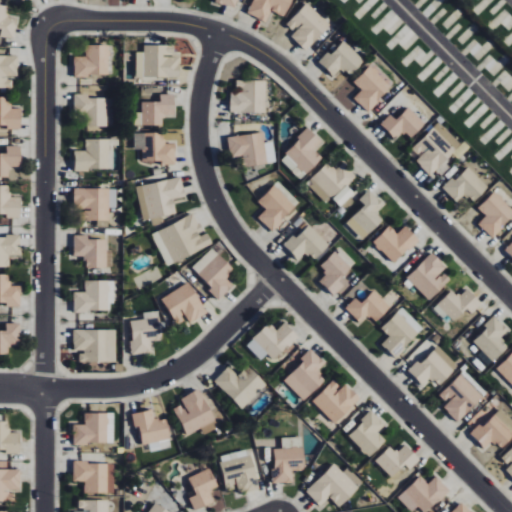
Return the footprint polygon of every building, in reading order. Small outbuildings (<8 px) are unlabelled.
[(215,0),(215,2),(235,9),(237,0),(215,0)] [(253,0),(247,13),(266,22),(271,11),(285,17),(292,0),(253,0)] [(307,49),(330,27),(308,3),(285,25),(307,49)] [(0,37),(14,39),(17,18),(6,17),(8,6),(0,5),(0,29),(1,30),(0,37)] [(335,78),(343,69),(351,76),(365,60),(343,41),(332,54),(328,51),(318,62),(335,78)] [(74,56),(74,75),(108,76),(109,45),(85,44),(85,56),(74,56)] [(136,76),(180,77),(180,56),(174,56),(175,45),(144,45),(144,52),(137,52),(136,76)] [(0,87),(6,88),(7,76),(18,76),(18,55),(0,55),(0,87)] [(353,82),(362,91),(354,98),(367,112),(392,88),(371,66),(353,82)] [(265,113),(266,80),(237,80),(236,92),(230,92),(230,112),(265,113)] [(86,126),(107,126),(106,97),(87,97),(87,94),(74,94),(74,117),(85,116),(86,126)] [(142,101),(141,112),(134,112),(134,125),(162,125),(162,115),(174,115),(175,94),(160,94),(160,102),(142,101)] [(20,129),(20,109),(10,108),(10,97),(0,96),(0,124),(7,125),(7,129),(20,129)] [(380,125),(395,140),(403,131),(411,139),(425,124),(408,107),(396,120),(390,114),(380,125)] [(412,150),(419,157),(415,162),(431,176),(461,144),(438,122),(412,150)] [(279,159),(300,179),(321,157),(314,150),(322,141),(309,128),(279,159)] [(133,133),(134,149),(142,149),(142,162),(162,161),(162,165),(176,164),(175,143),(164,144),(163,132),(133,133)] [(228,136),(230,157),(241,156),(243,166),(275,163),(273,142),(264,142),(263,132),(228,136)] [(110,170),(109,145),(114,145),(113,139),(85,139),(85,151),(74,151),(75,170),(110,170)] [(0,153),(0,176),(9,176),(9,167),(20,167),(20,146),(6,146),(6,153),(0,153)] [(306,184),(325,203),(332,197),(340,205),(353,192),(347,186),(356,178),(335,156),(306,184)] [(472,203),(488,188),(467,166),(443,189),(456,203),(465,195),(472,203)] [(136,186),(142,221),(156,218),(156,217),(175,214),(172,199),(185,197),(181,177),(136,186)] [(21,197),(10,197),(9,185),(0,185),(0,213),(6,213),(6,218),(21,218),(21,197)] [(295,206),(273,185),(257,202),(265,209),(257,218),(272,231),(295,206)] [(116,189),(74,188),(73,208),(82,209),(82,220),(109,220),(109,207),(116,208),(116,189)] [(382,219),(376,213),(385,204),(369,189),(359,200),(364,204),(346,224),(363,240),(382,219)] [(511,216),(511,208),(494,192),(478,209),(486,216),(478,225),(492,238),(511,216)] [(151,233),(166,266),(212,245),(206,231),(203,233),(194,214),(151,233)] [(315,260),(330,244),(307,223),(285,247),(299,259),(306,252),(315,260)] [(395,264),(419,239),(405,226),(398,234),(388,225),(372,242),(395,264)] [(0,235),(0,266),(9,267),(9,255),(20,255),(21,236),(0,235)] [(73,256),(85,256),(85,267),(106,268),(107,239),(87,239),(87,235),(74,235),(73,256)] [(233,286),(225,278),(233,270),(213,248),(200,260),(206,267),(198,274),(211,288),(208,290),(218,300),(233,286)] [(352,268),(334,251),(319,267),(326,274),(319,281),(334,296),(344,285),(340,281),(352,268)] [(429,300),(450,279),(442,272),(447,267),(431,252),(406,278),(429,300)] [(20,286),(9,286),(9,274),(0,273),(0,302),(6,302),(6,307),(21,306),(20,286)] [(74,312),(109,311),(108,280),(85,280),(85,292),(74,292),(74,312)] [(161,300),(178,324),(186,318),(190,323),(208,311),(187,282),(161,300)] [(482,304),(467,288),(457,297),(451,291),(434,306),(450,323),(466,308),(471,313),(482,304)] [(360,303),(356,298),(345,308),(360,323),(369,316),(375,322),(391,308),(374,290),(360,303)] [(423,328),(401,307),(381,329),(389,336),(381,345),(396,358),(423,328)] [(129,321),(132,354),(150,352),(149,341),(162,339),(158,311),(143,313),(144,319),(129,321)] [(508,331),(494,316),(483,326),(486,329),(473,341),(492,362),(508,347),(500,338),(508,331)] [(269,323),(246,344),(260,360),(267,354),(273,360),(298,336),(285,322),(276,330),(269,323)] [(6,332),(0,331),(0,353),(8,354),(8,345),(20,345),(20,323),(6,323),(6,332)] [(115,330),(73,329),(73,351),(79,351),(79,362),(115,362),(115,330)] [(410,373),(423,385),(430,377),(439,386),(458,366),(436,345),(410,373)] [(325,380),(316,371),(325,363),(312,350),(282,379),(303,401),(325,380)] [(511,352),(496,367),(511,385),(511,352)] [(214,380),(241,409),(267,384),(248,365),(237,375),(228,366),(214,380)] [(484,397),(462,373),(439,395),(446,403),(442,406),(457,422),(484,397)] [(345,384),(341,388),(332,380),(311,402),(335,424),(360,398),(345,384)] [(188,436),(200,429),(204,435),(220,426),(198,389),(179,400),(182,404),(172,409),(188,436)] [(131,414),(134,427),(139,426),(142,445),(148,444),(150,451),(171,447),(165,418),(154,421),(152,410),(131,414)] [(73,424),(74,444),(108,443),(107,412),(84,413),(84,424),(73,424)] [(384,425),(372,412),(347,435),(368,457),(386,441),(377,432),(384,425)] [(9,421),(0,420),(0,449),(6,449),(6,454),(19,453),(19,433),(9,433),(9,421)] [(302,437),(281,438),(282,448),(272,449),(274,483),(293,482),(293,471),(304,471),(302,437)] [(420,460),(406,444),(397,453),(390,446),(375,460),(391,477),(405,464),(410,469),(420,460)] [(504,470),(511,476),(511,447),(502,458),(509,465),(504,470)] [(227,491),(236,489),(237,494),(258,489),(249,449),(219,456),(227,491)] [(114,493),(114,463),(74,462),(73,481),(84,481),(84,493),(114,493)] [(305,491),(320,506),(329,497),(339,507),(358,488),(335,463),(305,491)] [(195,511),(215,502),(210,490),(218,487),(210,468),(189,478),(196,495),(189,498),(195,511)] [(20,469),(0,469),(0,501),(9,501),(8,490),(21,490),(20,469)] [(411,511),(418,506),(423,511),(426,511),(450,490),(436,476),(428,484),(420,476),(398,497),(411,511)] [(108,511),(109,500),(79,500),(78,511),(73,510),(73,511),(108,511)] [(170,511),(156,501),(148,511),(170,511)]
